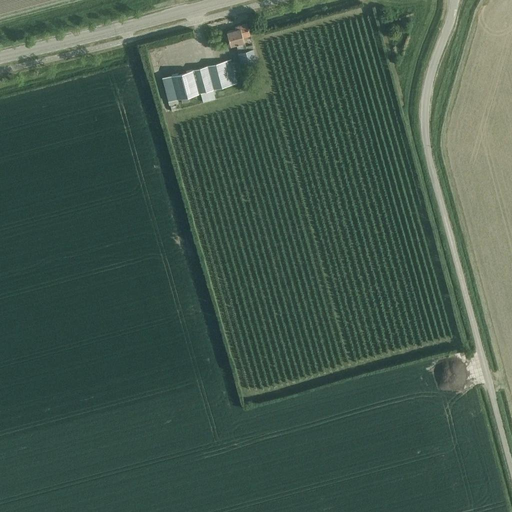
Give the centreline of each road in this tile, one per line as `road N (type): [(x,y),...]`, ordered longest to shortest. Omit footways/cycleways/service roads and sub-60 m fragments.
road 1 (unclassified): [(511,472),(426,139),(432,70),(457,0)]
road 2 (tertiary): [(0,60),(230,0)]
